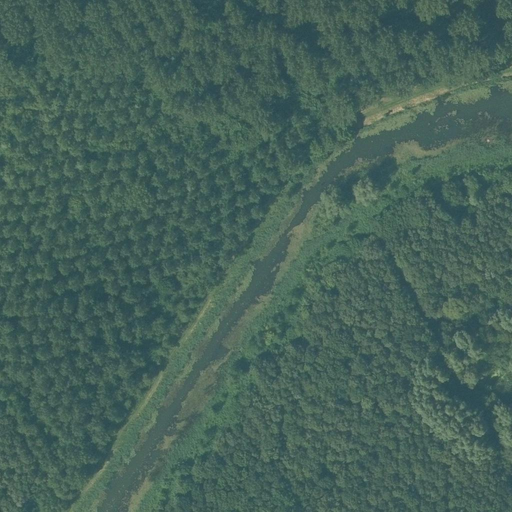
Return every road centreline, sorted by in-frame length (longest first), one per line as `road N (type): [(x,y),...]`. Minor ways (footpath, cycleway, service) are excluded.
road 1 (track): [(67,511),(327,120)]
road 2 (track): [(327,120),(302,0)]
